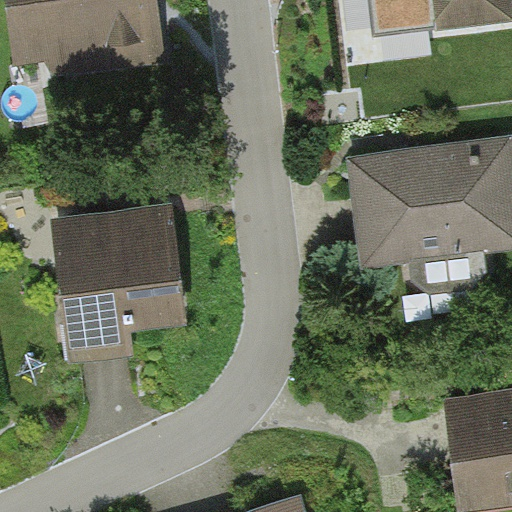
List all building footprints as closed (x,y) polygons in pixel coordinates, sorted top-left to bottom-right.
[(27,0),(37,78),(175,62),(167,0),(27,0)] [(511,0),(434,0),(438,30),(511,21),(511,0)] [(511,128),(357,152),(374,264),(511,243),(511,128)] [(182,201),(66,216),(86,366),(155,357),(151,331),(198,325),(182,201)] [(511,392),(471,398),(487,511),(498,511),(511,510),(511,392)] [(300,511),(358,511),(353,496),(300,511)]
